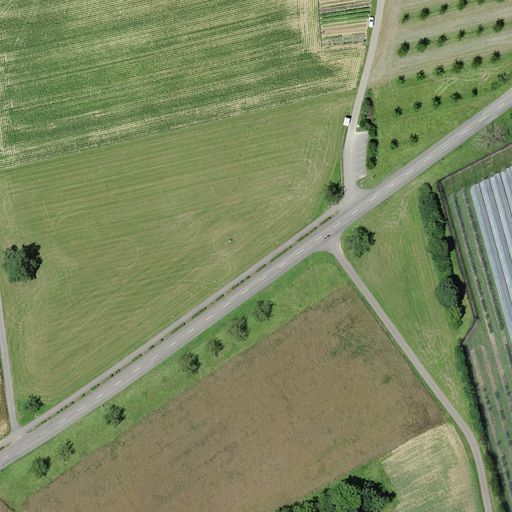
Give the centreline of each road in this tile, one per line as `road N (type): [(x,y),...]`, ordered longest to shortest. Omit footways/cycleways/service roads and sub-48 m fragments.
road 1 (secondary): [(511,98),(0,460)]
road 2 (track): [(487,511),(469,436),(323,235)]
road 3 (track): [(381,0),(353,118),(351,192)]
road 4 (track): [(0,327),(22,445)]
